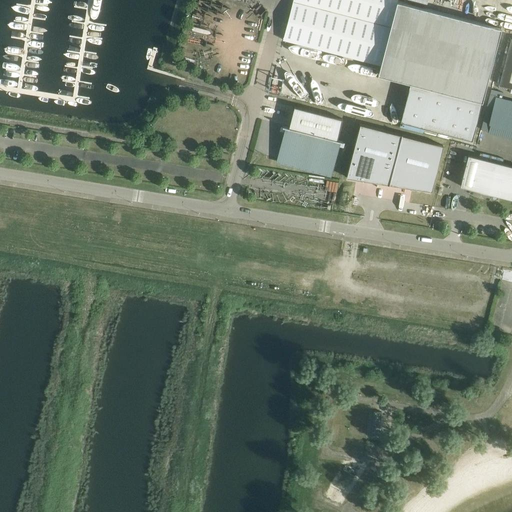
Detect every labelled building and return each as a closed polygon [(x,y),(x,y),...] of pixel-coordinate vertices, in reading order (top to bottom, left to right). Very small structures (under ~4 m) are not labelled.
[(293,0),(283,39),(381,64),(397,0),(293,0)] [(398,0),(378,74),(410,83),(410,80),(483,99),(502,28),(398,0)] [(511,37),(499,84),(511,87),(511,37)] [(472,140),(483,101),(411,82),(401,121),(472,140)] [(511,100),(496,96),(489,123),(491,124),(489,132),(511,138),(511,100)] [(337,140),(343,118),(295,106),(289,127),(289,128),(292,128),(291,133),(288,132),(281,158),(329,171),(336,145),(333,144),(334,139),(337,140)] [(361,123),(347,177),(433,191),(445,144),(361,123)] [(511,165),(468,154),(461,185),(511,198),(511,165)]
